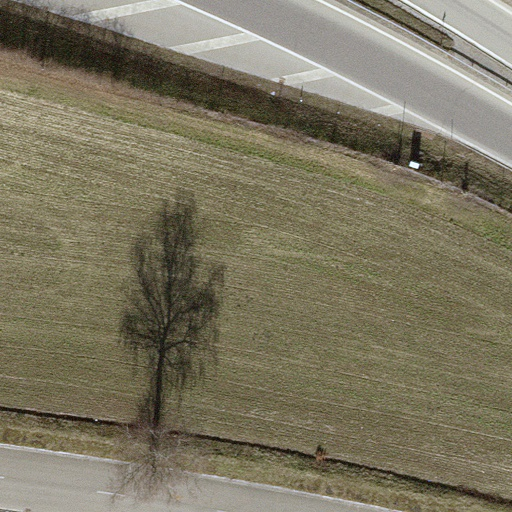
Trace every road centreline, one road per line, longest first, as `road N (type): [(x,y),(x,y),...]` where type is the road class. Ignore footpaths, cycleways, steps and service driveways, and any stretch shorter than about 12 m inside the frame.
road 1 (primary): [(250,0),(511,132)]
road 2 (unclassified): [(0,478),(254,511)]
